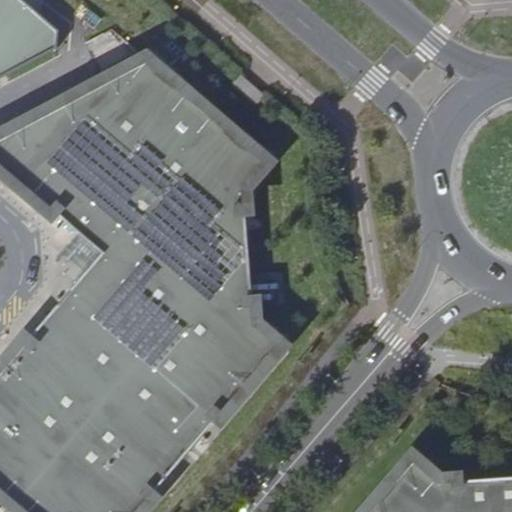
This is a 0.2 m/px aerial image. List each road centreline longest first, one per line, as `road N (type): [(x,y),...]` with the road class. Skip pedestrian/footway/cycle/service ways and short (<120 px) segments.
road 1 (unclassified): [(252,511),(402,337)]
road 2 (primary): [(274,0),(370,83),(439,157)]
road 3 (primary): [(497,84),(384,0)]
road 4 (unclassified): [(446,213),(402,337)]
